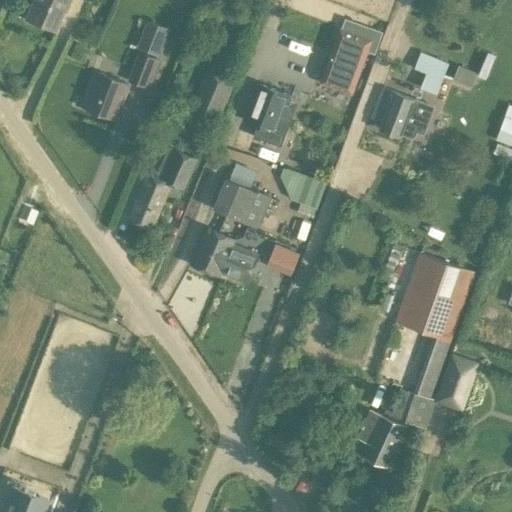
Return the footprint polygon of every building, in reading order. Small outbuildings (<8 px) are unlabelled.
[(31,0),(24,17),(53,29),(65,0),(31,0)] [(158,54),(168,28),(153,22),(143,48),(158,54)] [(370,40),(338,29),(319,85),(351,96),(370,40)] [(127,80),(151,89),(162,59),(138,51),(127,80)] [(428,72),(422,87),(437,93),(449,63),(422,52),(415,67),(428,72)] [(459,62),(453,76),(480,87),(486,72),(459,62)] [(191,112),(219,124),(236,80),(208,69),(191,112)] [(119,101),(121,102),(129,83),(96,71),(83,105),(113,117),(119,101)] [(291,95),(256,82),(243,119),(256,123),(252,135),(281,145),(295,108),(287,105),(291,95)] [(372,116),(383,120),(380,127),(401,135),(404,125),(424,133),(434,106),(383,87),(372,116)] [(511,101),(509,100),(497,139),(511,143),(511,101)] [(178,197),(180,187),(184,189),(195,161),(188,158),(191,151),(200,154),(206,133),(182,125),(172,153),(176,154),(164,180),(146,173),(129,216),(153,225),(166,192),(178,197)] [(260,226),(271,197),(252,189),(251,188),(260,168),(237,158),(228,179),(226,178),(214,206),(260,226)] [(317,206),(327,180),(289,165),(279,191),(317,206)] [(38,210),(31,207),(25,220),(33,223),(38,210)] [(219,275),(221,271),(232,243),(234,238),(206,226),(191,263),(219,275)] [(268,263),(291,272),(299,252),(276,242),(268,263)] [(232,243),(221,271),(246,282),(258,254),(232,243)] [(433,334),(414,390),(431,397),(475,271),(418,251),(394,320),(433,334)] [(464,409),(479,361),(451,352),(435,401),(464,409)] [(405,425),(407,420),(426,425),(435,399),(400,387),(392,410),(384,408),(382,415),(370,410),(359,435),(369,440),(363,453),(388,465),(406,425),(405,425)] [(12,486),(1,511),(40,511),(46,498),(12,486)]
